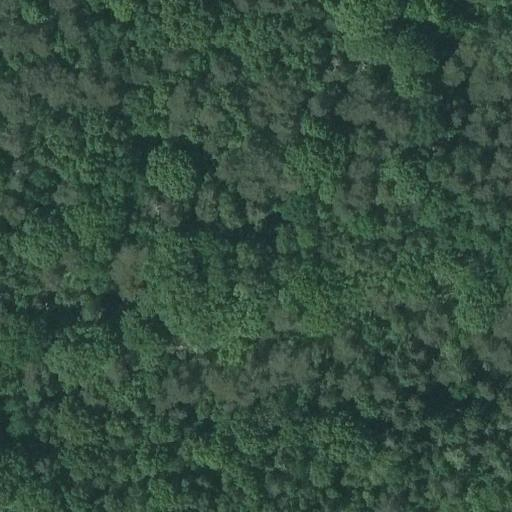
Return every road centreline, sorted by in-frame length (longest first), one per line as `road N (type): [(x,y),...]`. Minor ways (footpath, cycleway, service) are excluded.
road 1 (track): [(0,342),(511,219)]
road 2 (track): [(511,363),(309,377),(232,394),(0,383)]
